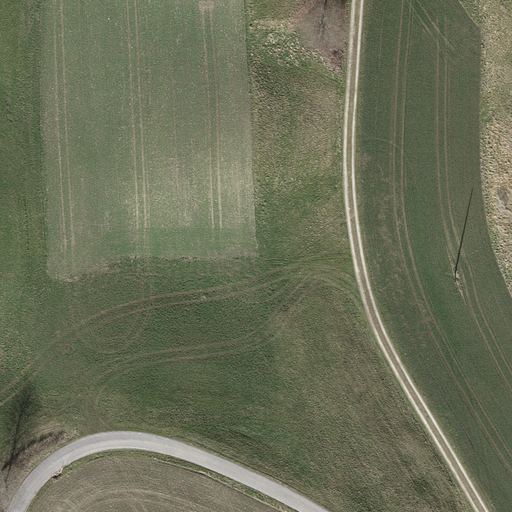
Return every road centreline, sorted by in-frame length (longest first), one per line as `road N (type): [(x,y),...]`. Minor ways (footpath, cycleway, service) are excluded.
road 1 (track): [(355,0),(338,168),(355,290),(475,511)]
road 2 (unclassified): [(309,511),(138,438),(85,440),(40,461),(4,511)]
